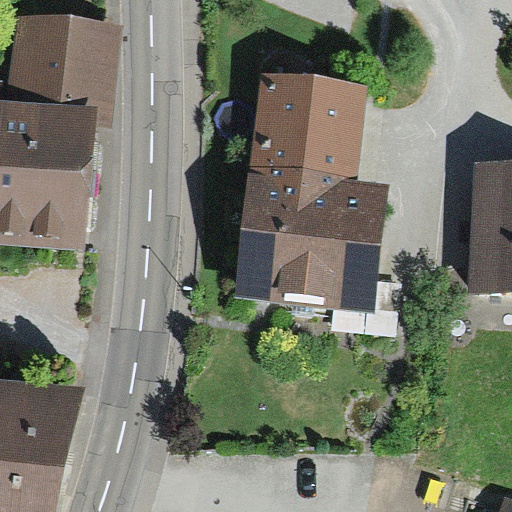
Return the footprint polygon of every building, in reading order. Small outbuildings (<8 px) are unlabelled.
[(0,254),(89,256),(98,138),(113,141),(125,31),(18,26),(9,114),(0,113),(0,254)] [(364,93),(259,84),(239,305),(379,318),(390,202),(354,199),(364,93)] [(511,172),(477,171),(470,303),(511,304),(511,172)] [(61,511),(85,402),(0,391),(0,511),(61,511)] [(511,511),(511,501),(505,499),(501,511),(511,511)]
